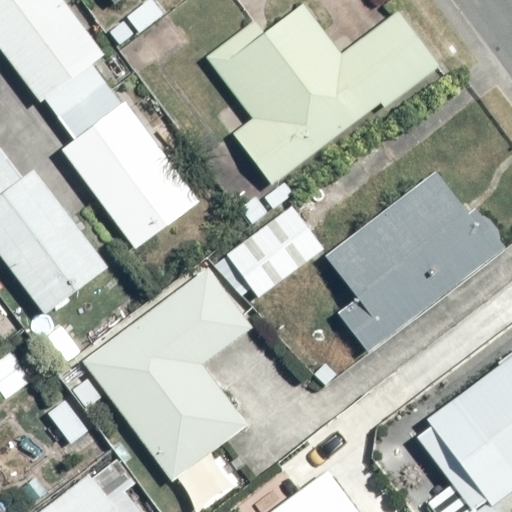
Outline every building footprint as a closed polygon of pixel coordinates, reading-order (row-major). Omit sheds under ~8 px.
[(197,201),(123,103),(90,66),(103,55),(60,0),(0,0),(0,48),(74,140),(61,149),(134,248),(197,201)] [(340,53),(304,4),(264,32),(255,20),(205,58),(252,121),(233,135),(271,185),(434,68),(393,13),(340,53)] [(0,258),(41,316),(107,267),(33,169),(21,177),(0,149),(0,258)] [(336,312),(363,352),(505,248),(442,169),(325,255),(357,296),(336,312)] [(325,250),(293,205),(225,254),(257,299),(325,250)] [(253,328),(206,266),(81,362),(171,482),(246,423),(203,364),(253,328)] [(511,355),(409,428),(475,511),(479,511),(511,487),(511,355)] [(91,430),(64,394),(42,411),(68,447),(91,430)] [(140,479),(119,451),(39,511),(141,511),(125,490),(140,479)] [(362,511),(329,465),(263,511),(362,511)]
